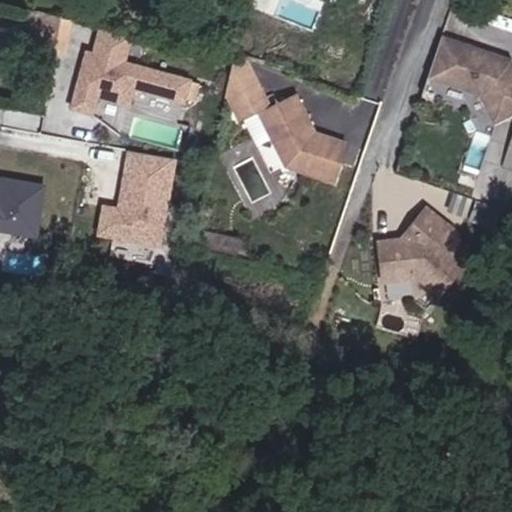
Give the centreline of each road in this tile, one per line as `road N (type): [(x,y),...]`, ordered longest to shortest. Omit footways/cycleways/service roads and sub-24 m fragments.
road 1 (residential): [(437,0),(314,342)]
road 2 (unknown): [(0,117),(167,142),(199,72)]
